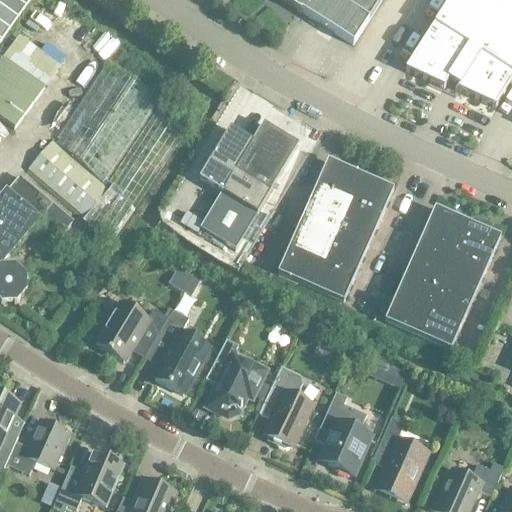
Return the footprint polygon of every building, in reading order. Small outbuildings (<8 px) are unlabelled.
[(12,0),(0,0),(0,8),(17,20),(25,9),(12,0)] [(12,0),(25,9),(31,0),(12,0)] [(300,14),(352,47),(382,0),(261,0),(263,2),(265,0),(275,0),(299,15),(300,14)] [(504,96),(511,82),(511,0),(451,0),(404,74),(442,91),(448,82),(458,91),(456,93),(494,111),(504,96)] [(0,8),(0,25),(9,32),(17,20),(0,8)] [(0,25),(0,42),(0,43),(9,32),(0,25)] [(0,121),(14,132),(44,91),(2,60),(0,63),(0,121)] [(91,228),(112,243),(185,132),(167,121),(174,112),(104,64),(55,139),(59,141),(56,145),(53,141),(26,172),(82,222),(91,228)] [(198,183),(220,196),(199,231),(235,253),(273,190),(273,189),(298,147),(262,126),(251,145),(229,131),(198,183)] [(314,193),(347,207),(359,178),(327,164),(314,193)] [(392,193),(359,178),(347,207),(380,222),(392,193)] [(25,293),(24,278),(14,268),(1,269),(36,229),(54,244),(71,224),(19,179),(0,200),(0,303),(1,305),(16,304),(25,293)] [(334,235),(347,207),(314,193),(302,220),(334,235)] [(367,250),(380,222),(347,207),(334,235),(367,250)] [(454,255),(467,226),(434,211),(421,240),(454,255)] [(289,248),(322,263),(334,235),(302,220),(289,248)] [(454,255),(487,269),(499,240),(467,226),(454,255)] [(355,277),(367,250),(334,235),(322,263),(355,277)] [(409,268),(441,282),(454,255),(421,240),(409,268)] [(309,292),(322,263),(289,248),(276,277),(309,292)] [(441,282),(474,297),(487,269),(454,255),(441,282)] [(309,292),(342,306),(355,277),(322,263),(309,292)] [(177,268),(168,284),(191,297),(200,280),(177,268)] [(429,310),(441,282),(409,268),(396,296),(429,310)] [(429,310),(462,325),(474,297),(441,282),(429,310)] [(416,339),(429,310),(396,296),(383,325),(416,339)] [(146,357),(167,321),(153,312),(147,323),(120,307),(96,347),(123,364),(132,349),(146,357)] [(429,310),(416,339),(449,354),(462,325),(429,310)] [(172,314),(168,321),(167,321),(146,357),(162,366),(154,382),(182,397),(208,350),(181,336),(184,330),(188,322),(172,314)] [(238,416),(246,399),(254,397),(263,379),(260,371),(238,360),(236,353),(238,349),(226,343),(204,383),(216,389),(207,407),(215,411),(217,415),(227,420),(238,416)] [(264,438),(276,443),(278,449),(284,451),(289,450),(290,450),(310,408),(295,401),(302,387),(299,379),(280,370),(258,417),(271,423),(264,438)] [(396,374),(391,385),(404,390),(408,380),(396,374)] [(335,396),(314,444),(323,447),(321,451),(328,454),(323,466),(352,478),(369,439),(359,435),(366,418),(343,408),(346,401),(335,396)] [(0,472),(2,473),(5,468),(15,445),(17,440),(8,436),(21,407),(0,397),(0,472)] [(404,426),(390,420),(376,453),(388,458),(375,488),(407,503),(428,455),(397,442),(404,426)] [(54,475),(71,436),(38,422),(26,450),(15,445),(5,468),(28,478),(34,466),(54,475)] [(105,511),(123,468),(93,455),(85,475),(70,469),(51,511),(65,511),(66,509),(72,511),(76,511),(81,501),(105,511)] [(492,466),(489,473),(476,468),(471,481),(452,472),(433,511),(469,511),(477,493),(491,499),(503,471),(492,466)] [(167,511),(175,495),(143,481),(133,505),(122,500),(116,511),(167,511)] [(511,511),(511,492),(509,491),(499,511),(511,511)]
